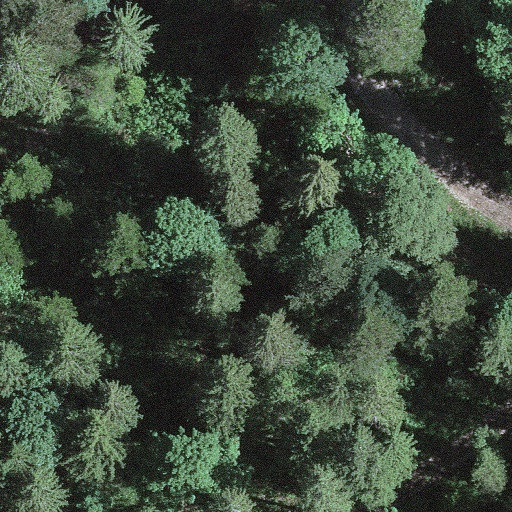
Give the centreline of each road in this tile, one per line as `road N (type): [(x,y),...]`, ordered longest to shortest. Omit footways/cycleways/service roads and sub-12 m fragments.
road 1 (track): [(321,0),(348,55),(423,149),(511,217)]
road 2 (track): [(511,422),(378,511)]
